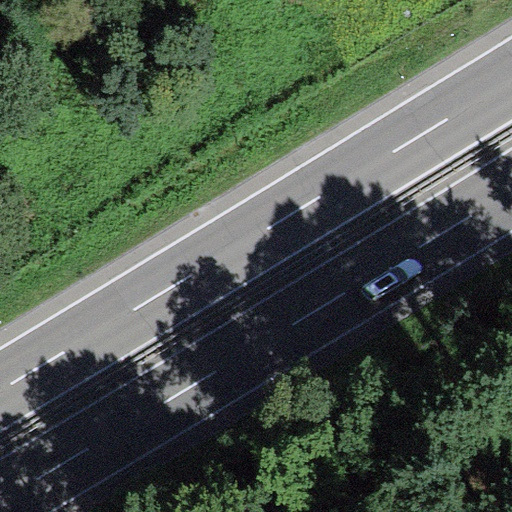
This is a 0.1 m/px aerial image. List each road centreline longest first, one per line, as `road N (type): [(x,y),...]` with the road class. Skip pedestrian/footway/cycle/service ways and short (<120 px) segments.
road 1 (motorway): [(0,502),(511,192)]
road 2 (motorway): [(511,78),(0,387)]
